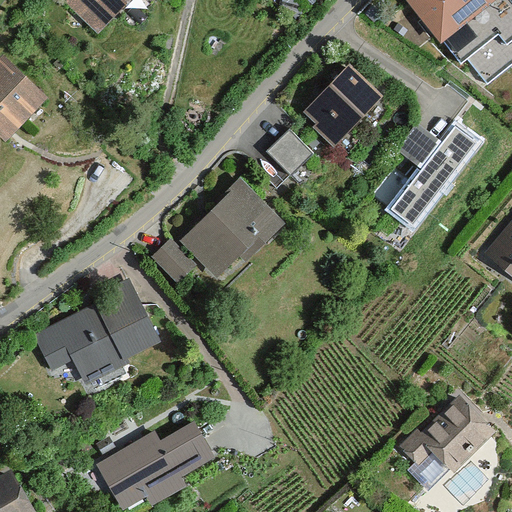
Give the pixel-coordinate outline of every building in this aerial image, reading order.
[(74,0),(67,9),(103,40),(138,0),(74,0)] [(447,54),(511,3),(511,0),(412,0),(408,3),(447,54)] [(5,57),(0,62),(0,139),(13,151),(57,104),(5,57)] [(389,108),(352,72),(309,116),(346,152),(389,108)] [(413,224),(477,142),(457,126),(392,208),(413,224)] [(314,169),(286,140),(266,158),(294,188),(314,169)] [(276,215),(244,183),(184,243),(216,275),(276,215)] [(511,223),(489,252),(511,270),(511,223)] [(196,272),(170,246),(154,261),(180,287),(196,272)] [(172,350),(139,288),(36,342),(57,382),(75,372),(87,395),(172,350)] [(459,394),(401,449),(437,487),(495,432),(459,394)] [(157,434),(100,467),(125,511),(145,511),(224,466),(201,427),(165,448),(157,434)] [(0,511),(39,511),(19,476),(0,487),(0,511)]
